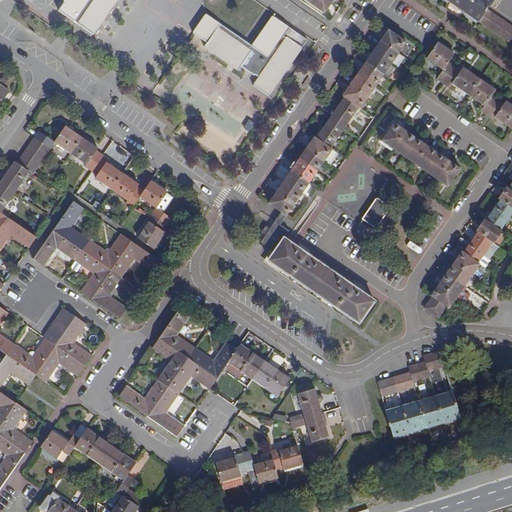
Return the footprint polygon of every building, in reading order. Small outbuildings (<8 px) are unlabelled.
[(66,0),(59,10),(93,34),(115,0),(66,0)] [(325,13),(332,2),(328,0),(307,0),(306,1),(325,13)] [(472,0),(450,0),(450,2),(464,12),(472,0)] [(493,0),(472,0),(464,12),(479,22),(488,8),(493,0)] [(488,8),(479,22),(484,26),(493,12),(488,8)] [(493,12),(484,26),(490,30),(499,16),(493,12)] [(307,39),(273,16),(252,46),(207,14),(194,33),(207,42),(204,46),(239,70),(241,66),(254,75),(255,74),(258,76),(252,84),(268,95),(307,39)] [(499,16),(490,30),(496,34),(505,21),(499,16)] [(505,21),(496,34),(502,38),(511,25),(505,21)] [(511,25),(502,38),(508,42),(511,36),(511,25)] [(388,29),(380,41),(398,53),(406,41),(388,29)] [(380,41),(372,52),(390,64),(398,53),(380,41)] [(426,58),(443,70),(448,62),(454,53),(437,41),(426,58)] [(372,52),(365,62),(383,75),(390,64),(372,52)] [(365,62),(357,73),(376,86),(383,75),(365,62)] [(437,78),(443,82),(454,66),(448,62),(443,70),(437,78)] [(449,86),(452,83),(460,70),(454,66),(443,82),(449,86)] [(463,67),(460,70),(452,83),(468,94),(479,78),(463,67)] [(357,73),(350,84),(368,97),(376,86),(357,73)] [(468,94),(484,106),(492,95),(496,90),(479,78),(468,94)] [(350,84),(342,95),(344,97),(358,106),(360,108),(368,97),(350,84)] [(8,91),(0,85),(0,96),(3,99),(8,91)] [(497,99),(492,95),(484,106),(481,111),(487,115),(497,99)] [(344,97),(331,117),(344,127),(358,106),(344,97)] [(493,119),(494,117),(504,103),(497,99),(487,115),(493,119)] [(494,117),(511,128),(511,126),(511,104),(506,100),(504,103),(494,117)] [(331,117),(317,138),(330,147),(344,127),(331,117)] [(381,140),(391,148),(404,129),(394,122),(381,140)] [(65,125),(54,141),(55,142),(70,153),(81,136),(65,125)] [(391,148),(403,155),(415,137),(404,129),(391,148)] [(38,130),(34,137),(50,148),(55,142),(54,141),(38,130)] [(70,153),(86,165),(97,150),(98,148),(81,136),(70,153)] [(314,136),(306,148),(324,161),(333,149),(330,147),(317,138),(314,136)] [(34,137),(29,143),(46,154),(50,148),(34,137)] [(403,155),(414,163),(426,144),(415,137),(403,155)] [(29,143),(25,149),(42,161),(46,154),(29,143)] [(414,163),(424,170),(437,152),(426,144),(414,163)] [(306,148),(299,159),(317,172),(324,161),(306,148)] [(42,161),(25,149),(20,156),(37,167),(42,161)] [(103,154),(97,150),(86,165),(85,166),(91,170),(103,154)] [(424,170),(436,178),(449,160),(437,152),(424,170)] [(91,170),(97,174),(106,161),(107,162),(110,159),(103,154),(91,170)] [(20,156),(16,162),(29,171),(33,173),(37,167),(20,156)] [(299,159),(291,170),(309,183),(317,172),(299,159)] [(461,168),(449,160),(436,178),(448,187),(461,168)] [(15,161),(0,181),(15,191),(29,171),(16,162),(15,161)] [(123,172),(107,162),(106,161),(97,174),(95,177),(111,189),(123,172)] [(291,170),(283,181),(302,194),(309,183),(291,170)] [(139,184),(123,172),(111,189),(128,201),(138,186),(139,184)] [(168,191),(151,180),(144,190),(139,196),(155,207),(156,208),(157,208),(157,206),(164,197),(168,191)] [(0,181),(0,210),(1,212),(15,191),(0,181)] [(283,181),(276,192),(294,205),(302,194),(283,181)] [(128,201),(126,202),(132,206),(139,196),(144,190),(138,186),(128,201)] [(506,186),(498,198),(501,200),(511,207),(511,190),(509,188),(506,186)] [(276,192),(268,203),(280,211),(287,215),(294,205),(276,192)] [(170,201),(164,197),(157,206),(163,210),(170,201)] [(378,198),(362,221),(372,228),(365,238),(363,240),(367,243),(391,207),(378,198)] [(71,226),(84,208),(74,200),(53,229),(82,250),(90,239),(71,226)] [(511,207),(501,200),(486,220),(501,230),(511,213),(511,207)] [(171,218),(157,208),(156,208),(155,207),(151,213),(167,224),(171,218)] [(280,211),(275,219),(281,223),(287,215),(280,211)] [(163,230),(167,224),(151,213),(146,219),(149,220),(163,230)] [(4,214),(0,219),(0,227),(8,216),(4,214)] [(8,216),(0,227),(0,249),(10,234),(18,223),(8,216)] [(281,223),(275,219),(269,228),(266,225),(261,232),(265,234),(259,243),(269,249),(274,253),(284,237),(290,229),(281,223)] [(485,219),(476,230),(478,232),(493,242),(494,243),(503,231),(501,230),(486,220),(485,219)] [(149,220),(137,238),(153,250),(166,232),(163,230),(149,220)] [(362,221),(355,231),(365,238),(372,228),(362,221)] [(10,234),(29,247),(37,237),(18,223),(10,234)] [(57,248),(75,260),(82,250),(53,229),(33,258),(44,266),(57,248)] [(478,232),(464,252),(478,262),(493,242),(478,232)] [(108,252),(90,239),(82,250),(111,269),(131,241),(121,234),(108,252)] [(375,300),(287,239),(284,237),(274,253),(268,260),(359,323),(375,300)] [(134,258),(152,272),(160,261),(131,241),(111,269),(121,277),(134,258)] [(93,273),(80,291),(90,298),(111,269),(82,250),(75,260),(81,265),(93,273)] [(462,250),(454,261),(473,274),(480,263),(478,262),(464,252),(462,250)] [(75,260),(70,267),(77,271),(81,265),(75,260)] [(454,261),(447,272),(465,285),(473,274),(454,261)] [(109,295),(121,277),(111,269),(90,298),(120,319),(128,307),(109,295)] [(447,272),(439,283),(458,296),(465,301),(470,294),(463,289),(465,285),(447,272)] [(439,283),(431,295),(432,296),(447,307),(449,308),(458,296),(439,283)] [(432,296),(428,302),(443,312),(447,307),(432,296)] [(443,312),(428,302),(424,308),(439,318),(443,312)] [(0,333),(0,324),(8,312),(0,306),(0,349),(7,354),(14,344),(0,333)] [(63,307),(59,312),(72,321),(76,316),(63,307)] [(177,335),(189,316),(178,308),(159,337),(189,357),(195,347),(177,335)] [(59,312),(55,318),(68,327),(72,321),(59,312)] [(74,341),(87,323),(76,316),(72,321),(68,327),(64,333),(60,339),(56,345),(85,365),(92,354),(74,341)] [(68,327),(55,318),(51,324),(64,333),(68,327)] [(64,333),(51,324),(46,330),(60,339),(64,333)] [(46,330),(42,336),(45,338),(56,345),(60,339),(46,330)] [(170,362),(158,380),(168,387),(189,357),(159,337),(151,349),(170,362)] [(32,356),(14,344),(7,354),(36,374),(56,345),(45,338),(32,356)] [(214,360),(195,347),(189,357),(217,377),(228,361),(237,349),(226,341),(214,360)] [(265,361),(240,344),(237,349),(228,361),(253,379),(265,361)] [(59,363),(77,376),(85,365),(56,345),(36,374),(46,381),(59,363)] [(428,371),(445,365),(440,349),(423,354),(425,360),(428,371)] [(0,364),(0,386),(10,372),(28,384),(36,374),(7,354),(3,359),(0,364)] [(191,376),(209,389),(217,377),(189,357),(168,387),(179,394),(191,376)] [(413,382),(429,377),(428,371),(425,360),(408,365),(409,371),(413,382)] [(289,378),(265,361),(253,379),(277,396),(289,378)] [(398,391),(414,386),(413,382),(409,371),(393,375),(398,391)] [(381,396),(398,391),(393,375),(377,380),(381,396)] [(145,398),(126,385),(118,396),(148,416),(168,387),(158,380),(145,398)] [(166,412),(179,394),(168,387),(148,416),(177,436),(185,425),(166,412)] [(297,393),(304,417),(322,412),(315,387),(297,393)] [(0,425),(16,402),(0,390),(0,425)] [(452,390),(435,395),(443,422),(460,417),(452,390)] [(435,395),(418,400),(426,427),(443,422),(435,395)] [(418,400),(402,405),(410,432),(426,427),(418,400)] [(14,428),(27,409),(16,402),(0,425),(0,434),(25,452),(33,441),(14,428)] [(402,405),(385,410),(393,437),(410,432),(402,405)] [(329,436),(322,412),(304,417),(311,441),(329,436)] [(74,445),(100,463),(112,445),(87,427),(79,439),(74,445)] [(68,440),(52,429),(40,446),(57,458),(62,450),(69,441),(68,440)] [(0,449),(7,454),(0,464),(0,476),(5,480),(25,452),(0,434),(0,449)] [(62,450),(68,454),(74,445),(79,439),(73,434),(68,440),(69,441),(62,450)] [(284,469),(303,463),(298,444),(279,450),(278,450),(283,467),(284,469)] [(100,463),(124,479),(127,474),(136,461),(112,445),(100,463)] [(278,446),(269,449),(272,458),(273,458),(276,469),(283,467),(278,450),(279,450),(278,446)] [(250,449),(242,451),(247,471),(254,469),(253,464),(254,463),(250,449)] [(241,473),(247,471),(242,451),(234,453),(235,456),(236,456),(241,473)] [(241,475),(241,473),(236,456),(235,456),(215,462),(221,481),(241,475)] [(258,483),(278,477),(276,469),(273,458),(272,458),(254,463),(253,464),(254,469),(258,483)] [(135,479),(127,474),(124,479),(116,489),(123,494),(112,510),(114,511),(135,511),(140,505),(136,503),(141,495),(129,487),(135,479)] [(41,507),(48,511),(58,497),(59,495),(53,490),(41,507)] [(47,511),(71,511),(74,508),(58,497),(48,511),(47,511)]
